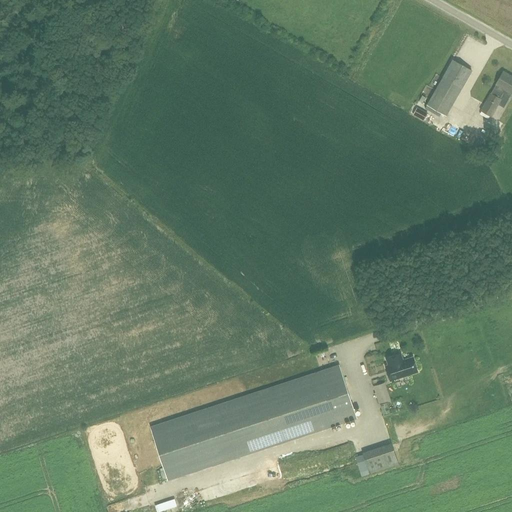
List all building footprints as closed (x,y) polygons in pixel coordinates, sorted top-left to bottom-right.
[(446,115),(472,71),(453,60),(427,105),(446,115)] [(511,76),(503,71),(496,85),(491,93),(481,111),(491,116),(498,104),(504,108),(511,94),(511,76)] [(424,120),(427,114),(418,109),(414,115),(424,120)] [(383,359),(391,381),(406,376),(405,372),(417,368),(412,353),(400,357),(399,354),(383,359)] [(359,414),(341,360),(149,424),(166,478),(359,414)] [(391,400),(385,382),(373,386),(379,404),(391,400)] [(343,458),(357,454),(355,444),(340,448),(343,458)] [(269,482),(307,473),(304,461),(266,470),(269,482)] [(210,490),(179,499),(182,510),(213,501),(210,490)]
